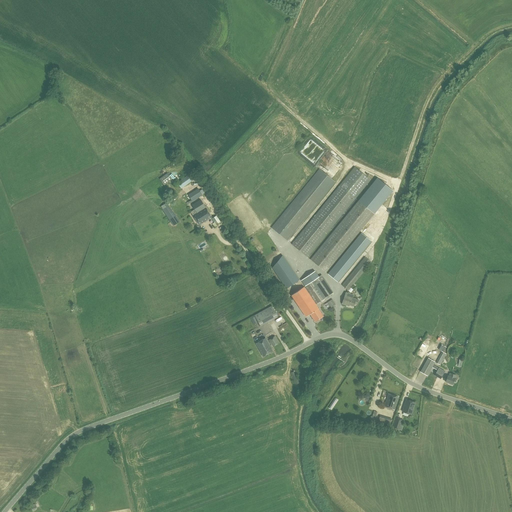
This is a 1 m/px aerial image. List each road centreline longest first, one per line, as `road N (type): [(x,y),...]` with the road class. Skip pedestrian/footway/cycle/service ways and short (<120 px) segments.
road 1 (unclassified): [(4,511),(73,434),(326,334),(349,338),(416,386),(511,418)]
road 2 (track): [(340,511),(322,487),(313,420),(382,306)]
